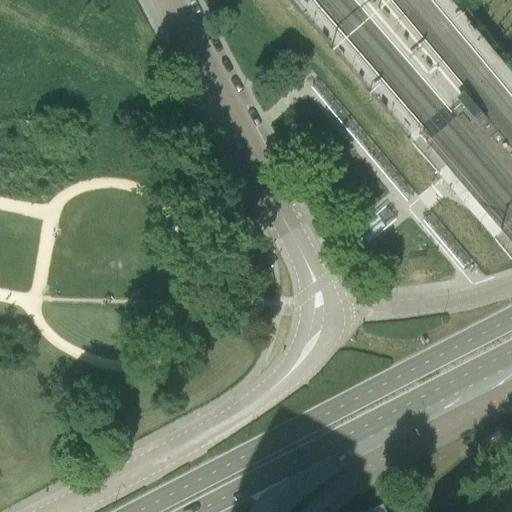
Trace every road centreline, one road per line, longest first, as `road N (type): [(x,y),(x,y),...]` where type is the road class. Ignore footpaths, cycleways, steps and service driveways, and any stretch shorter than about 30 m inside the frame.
road 1 (primary): [(511,318),(141,511)]
road 2 (tertiary): [(318,318),(308,348),(265,395),(55,511)]
road 3 (tertiary): [(318,313),(331,292),(325,276),(235,114),(217,97)]
road 4 (tertiary): [(217,97),(221,122),(296,267),(306,305),(318,313)]
road 5 (primary): [(316,453),(511,352)]
road 6 (unclassified): [(511,285),(416,310),(318,318)]
road 7 (primary): [(202,511),(316,453)]
